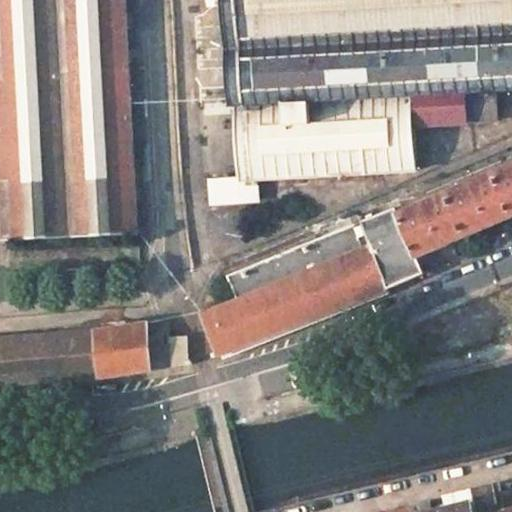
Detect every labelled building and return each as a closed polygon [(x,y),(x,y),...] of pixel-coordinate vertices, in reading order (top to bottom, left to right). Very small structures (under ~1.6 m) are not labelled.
[(0,0),(0,134),(6,239),(136,231),(123,0),(0,0)] [(511,0),(229,0),(239,180),(412,170),(411,132),(419,132),(419,124),(492,121),(491,88),(511,87),(511,0)] [(511,170),(400,218),(418,260),(511,219),(511,170)] [(418,260),(400,218),(397,212),(231,279),(241,301),(207,316),(223,356),(388,288),(389,290),(424,275),(418,260)] [(0,340),(0,385),(103,376),(168,367),(162,331),(161,329),(160,327),(157,326),(155,325),(153,325),(120,329),(87,333),(0,340)] [(470,494),(474,511),(511,511),(511,494),(503,497),(501,486),(470,494)] [(449,510),(439,511),(474,511),(470,494),(446,499),(447,503),(449,510)] [(430,504),(411,508),(412,511),(439,511),(449,510),(447,503),(431,507),(430,504)]
